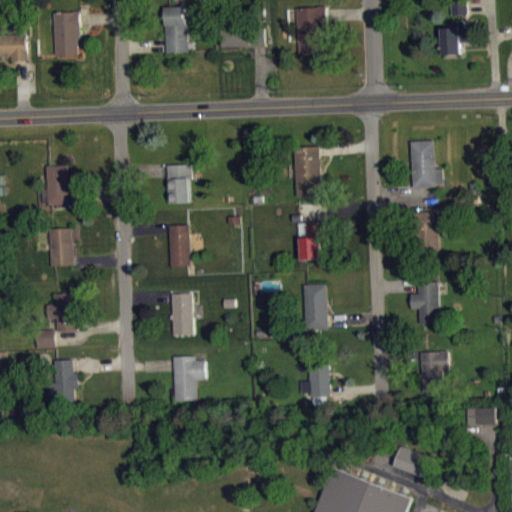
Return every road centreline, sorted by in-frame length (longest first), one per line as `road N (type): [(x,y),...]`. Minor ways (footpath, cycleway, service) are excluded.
road 1 (tertiary): [(0,116),(511,97)]
road 2 (residential): [(380,401),(372,103)]
road 3 (residential): [(130,407),(122,111)]
